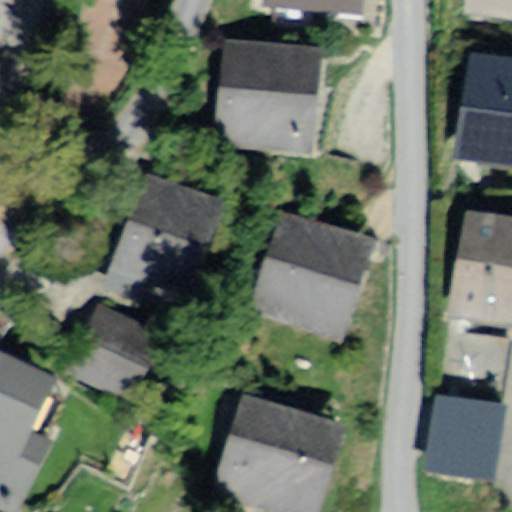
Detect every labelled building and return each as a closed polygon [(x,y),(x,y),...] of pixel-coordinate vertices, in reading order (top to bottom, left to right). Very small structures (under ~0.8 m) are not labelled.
[(353,0),(253,0),(252,14),(352,23),(353,0)] [(511,0),(463,0),(461,14),(511,26),(511,0)] [(320,66),(217,52),(203,154),(306,168),(320,66)] [(511,68),(467,59),(444,163),(511,178),(511,68)] [(213,211),(138,184),(105,272),(180,299),(213,211)] [(367,248),(276,217),(243,316),(334,347),(367,248)] [(511,226),(460,217),(442,322),(511,334),(511,226)] [(159,326),(91,296),(58,371),(126,401),(159,326)] [(0,376),(0,511),(6,511),(25,475),(8,466),(42,398),(0,376)] [(317,511),(341,428),(230,397),(202,497),(256,511),(317,511)]
